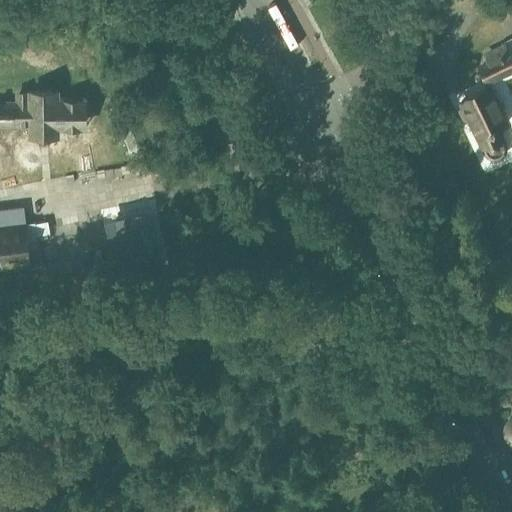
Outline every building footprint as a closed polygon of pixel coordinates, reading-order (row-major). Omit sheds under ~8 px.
[(484,65),(491,79),(505,72),(511,68),(511,55),(507,46),(506,44),(490,52),(494,59),(484,64),(484,65)] [(465,102),(486,148),(488,153),(491,157),(496,160),(501,158),(506,155),(507,150),(506,145),(504,140),(500,131),(509,127),(493,90),(465,102)] [(18,103),(0,103),(0,125),(20,125),(19,113),(31,113),(31,118),(65,117),(65,127),(81,127),(80,100),(52,100),(51,91),(29,91),(29,97),(27,97),(27,95),(18,95),(18,103)] [(206,265),(234,261),(234,259),(242,258),(240,245),(233,246),(232,236),(255,233),(253,215),(228,218),(228,221),(185,226),(187,239),(212,237),(213,245),(204,246),(206,265)] [(0,272),(31,268),(25,223),(0,225),(0,272)]
